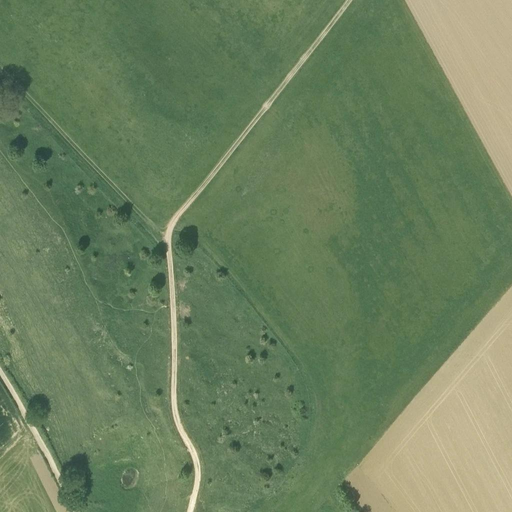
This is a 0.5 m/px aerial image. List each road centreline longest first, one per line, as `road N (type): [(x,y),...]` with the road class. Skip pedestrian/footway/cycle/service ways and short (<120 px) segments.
road 1 (track): [(168,250),(176,219),(349,0)]
road 2 (track): [(190,511),(198,472),(173,402),(168,250)]
road 3 (track): [(168,250),(0,68)]
road 4 (track): [(76,511),(0,370)]
